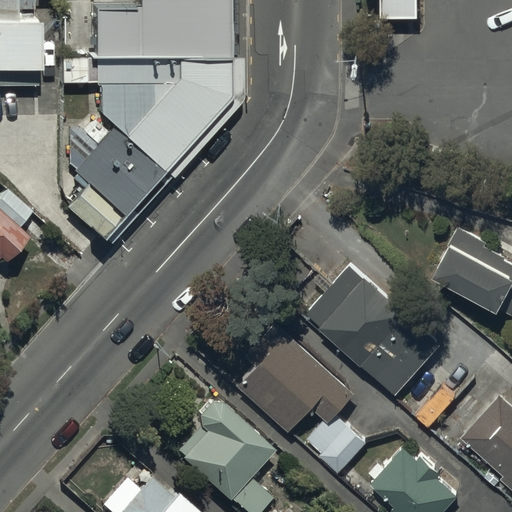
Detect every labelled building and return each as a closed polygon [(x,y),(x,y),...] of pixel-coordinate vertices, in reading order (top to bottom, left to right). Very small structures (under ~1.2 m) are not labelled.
[(0,0),(0,11),(37,11),(36,0),(0,0)] [(98,57),(228,55),(227,0),(140,0),(140,8),(97,8),(98,57)] [(378,0),(379,23),(415,23),(414,0),(378,0)] [(0,15),(0,78),(41,79),(40,16),(0,15)] [(60,56),(61,85),(100,85),(100,116),(111,126),(107,132),(95,121),(83,132),(77,127),(66,128),(66,165),(86,184),(65,207),(100,239),(229,96),(228,55),(98,57),(60,56)] [(0,263),(4,267),(26,242),(18,236),(34,218),(6,194),(0,201),(0,263)] [(429,283),(511,322),(511,270),(498,264),(500,261),(480,251),(482,246),(453,233),(429,283)] [(304,320),(391,397),(434,349),(347,271),(304,320)] [(323,427),(351,396),(276,329),(246,362),(254,369),(236,390),(289,437),(309,414),(323,427)] [(409,405),(426,420),(452,391),(435,375),(409,405)] [(511,407),(499,396),(457,442),(496,477),(493,481),(511,497),(511,407)] [(248,481),(271,455),(210,401),(190,423),(204,435),(180,462),(236,511),(260,511),(270,501),(248,481)] [(318,459),(338,477),(364,448),(344,430),(318,459)] [(439,511),(453,498),(432,480),(437,474),(418,456),(412,462),(400,451),(367,488),(392,511),(391,511),(439,511)] [(124,511),(184,511),(151,483),(124,511)]
